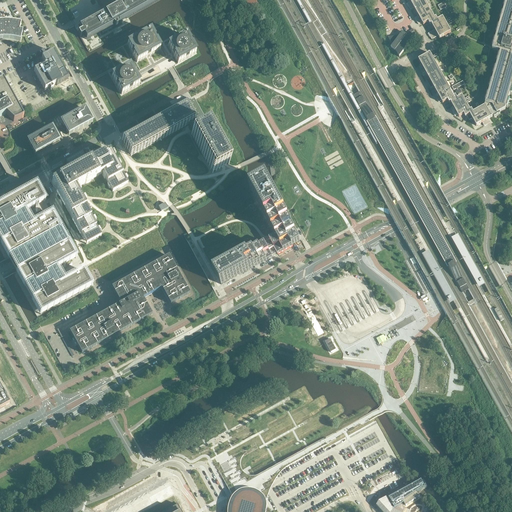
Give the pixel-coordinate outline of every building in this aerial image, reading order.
[(128,0),(119,5),(116,0),(97,0),(99,2),(105,13),(99,16),(94,19),(79,27),(81,31),(80,32),(78,33),(80,38),(81,37),(83,36),(84,35),(86,40),(90,37),(93,36),(98,33),(99,33),(100,32),(101,31),(102,34),(107,31),(108,30),(113,27),(114,26),(115,27),(116,27),(117,27),(117,26),(117,25),(117,24),(117,23),(122,20),(125,18),(128,17),(157,0),(128,0)] [(424,0),(409,0),(410,2),(407,4),(410,10),(414,8),(415,10),(427,4),(424,0)] [(511,0),(506,0),(492,50),(500,52),(485,106),(491,118),(505,110),(511,86),(511,0)] [(435,18),(430,10),(427,4),(415,10),(418,16),(415,18),(418,25),(422,23),(423,25),(428,22),(430,25),(431,24),(438,21),(438,20),(436,17),(435,18)] [(451,32),(446,24),(443,18),(442,18),(439,20),(438,20),(438,21),(431,24),(435,30),(428,33),(432,40),(438,36),(439,39),(451,32)] [(0,39),(1,39),(3,39),(6,39),(7,39),(9,39),(10,39),(12,39),(13,39),(16,40),(20,41),(22,32),(19,31),(21,24),(15,22),(11,22),(6,22),(4,22),(2,22),(0,21),(0,39)] [(150,55),(160,50),(156,42),(155,39),(150,32),(140,37),(137,39),(127,45),(131,52),(133,55),(137,63),(147,57),(149,56),(150,55)] [(399,57),(411,41),(416,35),(407,35),(402,32),(399,36),(388,37),(392,45),(391,47),(395,51),(399,57)] [(188,58),(196,54),(191,46),(190,43),(186,36),(178,40),(175,41),(168,46),(172,53),(173,55),(173,56),(178,64),(185,59),(188,58)] [(50,54),(48,55),(48,54),(47,53),(45,54),(46,55),(46,56),(45,57),(43,54),(40,55),(42,58),(41,59),(45,65),(43,66),(34,71),(45,91),(49,88),(50,91),(53,89),(52,87),(53,86),(56,84),(56,86),(57,85),(62,83),(64,81),(68,79),(68,78),(65,72),(64,72),(64,71),(63,68),(62,69),(62,68),(61,65),(60,65),(61,64),(59,62),(58,62),(59,61),(58,59),(57,59),(57,58),(56,56),(55,56),(55,55),(56,55),(54,53),(53,52),(52,52),(50,53),(50,54)] [(427,74),(438,68),(430,53),(419,60),(422,66),(418,68),(422,74),(425,72),(427,74)] [(134,75),(129,67),(122,71),(119,72),(111,77),(116,85),(117,87),(121,95),(129,90),(132,89),(139,85),(135,77),(135,76),(134,75)] [(434,89),(446,82),(438,68),(427,74),(430,80),(425,83),(428,89),(433,87),(434,89)] [(9,74),(4,77),(8,84),(13,81),(11,79),(11,78),(10,76),(9,74)] [(12,97),(6,85),(3,80),(0,81),(0,103),(2,103),(4,107),(9,104),(7,100),(12,97)] [(465,84),(463,81),(457,84),(452,87),(454,90),(456,89),(458,88),(465,84)] [(455,96),(454,97),(446,82),(434,89),(438,95),(433,97),(436,104),(441,101),(443,103),(450,99),(452,102),(457,99),(455,96)] [(358,104),(367,121),(374,118),(364,101),(359,92),(353,95),(358,104)] [(473,112),(472,110),(470,110),(462,96),(457,99),(452,102),(450,102),(450,103),(451,103),(454,108),(448,112),(451,118),(457,115),(459,117),(466,113),(468,115),(466,116),(467,116),(470,115),(470,116),(476,126),(482,123),(484,126),(490,123),(488,119),(491,118),(485,106),(473,112)] [(4,120),(3,116),(6,114),(8,116),(11,119),(13,122),(16,121),(17,121),(18,120),(20,119),(21,119),(22,118),(23,117),(12,97),(7,100),(9,104),(4,107),(2,103),(0,103),(0,120),(0,121),(4,120)] [(130,155),(187,123),(188,125),(189,128),(190,129),(191,131),(203,153),(207,160),(217,154),(220,153),(222,152),(221,151),(222,151),(218,145),(197,107),(194,101),(193,101),(186,105),(179,109),(122,140),(123,143),(129,153),(130,155)] [(85,109),(61,122),(68,136),(92,122),(85,109)] [(48,123),(26,135),(28,138),(50,127),(48,123)] [(35,154),(59,141),(52,127),(28,141),(29,142),(29,143),(35,154)] [(80,234),(83,238),(98,230),(95,226),(94,224),(92,220),(90,217),(89,214),(87,210),(85,208),(84,205),(83,204),(82,203),(82,202),(81,201),(78,195),(77,193),(76,192),(75,189),(76,188),(78,187),(79,187),(80,186),(84,184),(85,183),(89,181),(95,178),(99,176),(103,174),(103,175),(105,179),(107,182),(107,183),(108,184),(109,185),(111,188),(111,189),(112,192),(113,191),(117,189),(119,188),(121,187),(123,186),(128,183),(126,180),(125,179),(123,176),(123,174),(121,171),(119,167),(117,164),(113,158),(111,154),(109,150),(109,151),(106,152),(104,153),(103,154),(100,156),(98,157),(97,158),(95,158),(93,160),(92,160),(90,161),(87,163),(86,164),(85,164),(83,165),(82,166),(80,166),(79,167),(78,168),(77,168),(77,169),(76,169),(75,170),(72,171),(71,171),(71,172),(68,174),(68,173),(68,174),(67,174),(65,175),(65,176),(62,177),(60,178),(59,178),(52,182),(52,183),(54,185),(55,187),(56,190),(60,197),(62,200),(70,216),(72,218),(73,220),(74,222),(75,225),(80,234)] [(251,190),(250,190),(248,191),(251,196),(254,202),(256,201),(261,211),(266,218),(266,219),(267,221),(267,222),(269,224),(269,225),(270,227),(271,227),(272,230),(274,233),(275,236),(272,237),(272,238),(270,239),(269,239),(264,242),(261,244),(261,243),(260,242),(260,241),(259,241),(259,240),(259,239),(258,239),(258,238),(257,238),(257,237),(256,237),(256,236),(255,236),(255,235),(254,235),(254,234),(253,234),(253,233),(252,233),(251,232),(250,232),(249,231),(248,231),(247,230),(246,230),(245,230),(244,229),(243,229),(242,229),(241,229),(240,229),(239,229),(238,229),(237,229),(236,229),(235,229),(234,229),(233,229),(232,229),(232,230),(231,230),(230,230),(229,230),(229,231),(228,231),(227,231),(227,232),(226,232),(225,233),(214,238),(212,239),(203,244),(202,245),(201,246),(198,241),(197,241),(199,244),(200,247),(202,250),(203,253),(204,253),(205,255),(205,256),(206,258),(207,259),(208,261),(208,262),(210,264),(210,265),(211,267),(212,267),(213,270),(213,271),(216,276),(217,278),(219,281),(221,285),(222,285),(226,282),(229,281),(240,275),(249,270),(252,268),(255,267),(258,265),(266,260),(272,257),(272,256),(277,253),(277,254),(284,251),(292,246),(300,242),(300,241),(299,239),(297,235),(294,229),(292,226),(291,223),(290,223),(289,221),(289,220),(288,218),(287,218),(287,217),(286,215),(286,214),(284,212),(284,211),(283,210),(283,209),(270,185),(268,182),(267,181),(264,183),(263,183),(261,185),(260,185),(257,187),(256,187),(254,188),(253,188),(251,190)] [(0,250),(5,259),(5,260),(6,260),(9,258),(10,260),(11,262),(7,264),(11,270),(14,268),(16,271),(13,273),(13,274),(37,317),(90,288),(92,287),(92,286),(95,285),(86,269),(85,267),(83,263),(79,257),(59,220),(55,214),(51,207),(47,200),(42,189),(40,186),(39,185),(10,201),(0,206),(0,250)] [(161,211),(161,212),(163,210),(168,208),(166,205),(165,204),(165,203),(164,203),(164,204),(158,207),(161,211)] [(151,315),(143,298),(161,288),(170,304),(189,294),(171,261),(168,256),(167,257),(163,259),(160,261),(117,284),(118,287),(116,289),(118,292),(117,292),(117,293),(118,293),(118,294),(119,294),(119,295),(119,296),(120,296),(120,297),(118,298),(120,302),(121,304),(119,304),(118,305),(85,323),(84,324),(70,332),(74,340),(77,346),(82,353),(151,315)] [(464,281),(456,265),(454,263),(447,266),(449,268),(457,283),(457,284),(455,285),(453,286),(455,290),(457,289),(459,292),(469,287),(470,289),(474,286),(470,279),(470,277),(466,279),(464,281)] [(305,299),(300,303),(306,314),(312,310),(305,299)] [(312,313),(307,316),(316,332),(321,329),(312,313)] [(64,338),(62,339),(72,357),(74,356),(64,338)] [(336,350),(330,340),(325,342),(331,353),(336,350)] [(6,395),(8,394),(4,387),(2,388),(1,388),(0,385),(0,407),(9,403),(5,395),(6,395)] [(329,458),(324,460),(327,468),(332,466),(329,458)] [(190,511),(171,475),(102,511),(190,511)] [(397,511),(399,510),(399,509),(401,506),(398,504),(399,502),(404,505),(406,506),(420,497),(417,493),(423,490),(428,486),(423,479),(416,483),(408,487),(408,486),(388,496),(389,498),(387,499),(385,495),(382,500),(376,503),(380,511),(397,511)] [(266,511),(267,509),(267,502),(265,500),(261,494),(259,492),(252,489),(245,489),(241,491),(236,494),(233,499),(230,504),(227,511),(266,511)]
